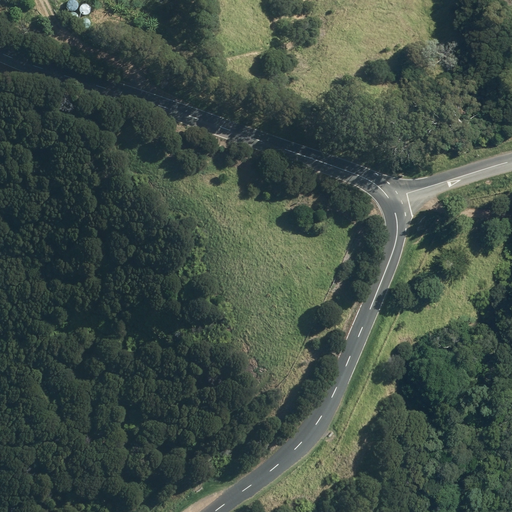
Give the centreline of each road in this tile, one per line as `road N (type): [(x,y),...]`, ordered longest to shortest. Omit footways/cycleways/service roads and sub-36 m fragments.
road 1 (tertiary): [(0,54),(364,178),(390,199)]
road 2 (tertiary): [(390,199),(395,247),(318,421),(278,465),(215,511)]
road 3 (unclassified): [(511,162),(390,199)]
